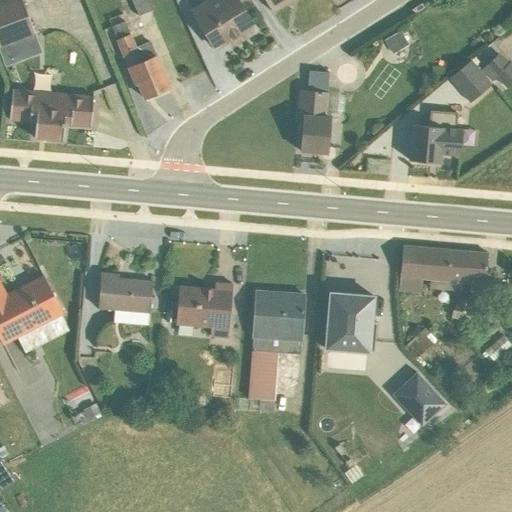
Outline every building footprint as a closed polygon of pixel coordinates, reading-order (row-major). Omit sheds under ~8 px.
[(0,48),(35,35),(20,0),(10,0),(0,4),(0,48)] [(146,0),(130,0),(137,17),(152,11),(146,0)] [(240,40),(255,31),(235,0),(205,0),(190,10),(214,49),(237,35),(240,40)] [(263,0),(271,12),(290,0),(263,0)] [(151,96),(168,89),(149,42),(148,42),(135,47),(130,35),(129,35),(123,21),(110,27),(133,85),(134,85),(136,84),(143,99),(151,96)] [(400,31),(383,40),(391,55),(408,46),(400,31)] [(479,69),(490,82),(496,78),(505,88),(511,82),(511,66),(499,51),(479,69)] [(490,82),(479,69),(470,58),(447,78),(469,103),(490,85),(492,84),(490,82)] [(326,93),(327,73),(308,71),(306,91),(300,91),(297,117),(301,118),(298,151),(326,154),(330,117),(326,116),(328,93),(326,93)] [(11,90),(8,120),(34,123),(33,138),(61,141),(63,125),(89,127),(91,97),(11,90)] [(408,160),(438,163),(440,154),(459,156),(460,131),(453,130),(454,114),(429,112),(427,128),(411,126),(408,160)] [(401,247),(397,292),(419,294),(420,280),(428,280),(428,289),(456,291),(456,283),(469,284),(468,297),(482,299),(486,254),(401,247)] [(117,275),(100,273),(97,309),(113,311),(112,323),(146,325),(146,313),(148,313),(151,282),(117,279),(117,275)] [(0,286),(0,341),(2,345),(62,314),(42,277),(5,295),(0,286)] [(213,289),(178,286),(176,312),(163,311),(162,324),(209,328),(209,337),(226,339),(231,285),(214,283),(213,289)] [(298,355),(303,295),(255,292),(250,351),(249,351),(247,399),(258,400),(257,413),(272,414),(277,353),(298,355)] [(329,293),(324,349),(367,353),(372,297),(329,293)] [(455,298),(449,318),(468,323),(470,316),(469,315),(472,303),(455,298)] [(424,328),(403,349),(413,361),(435,341),(424,328)] [(414,371),(389,394),(419,426),(444,404),(414,371)] [(78,419),(99,411),(89,387),(68,396),(78,419)] [(0,492),(14,482),(0,460),(0,492)]
